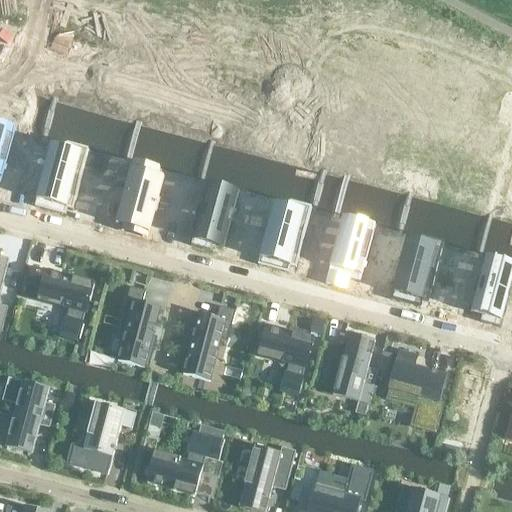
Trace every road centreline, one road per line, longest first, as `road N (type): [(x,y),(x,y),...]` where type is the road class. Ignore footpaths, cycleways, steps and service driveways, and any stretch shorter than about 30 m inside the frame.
road 1 (residential): [(0,220),(504,357)]
road 2 (residential): [(463,511),(504,357)]
road 3 (residential): [(0,473),(145,511)]
